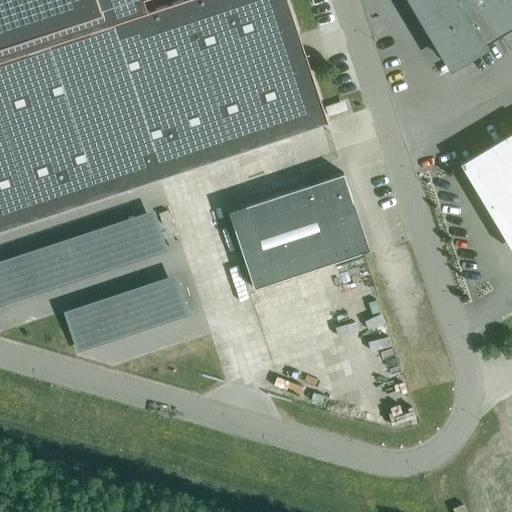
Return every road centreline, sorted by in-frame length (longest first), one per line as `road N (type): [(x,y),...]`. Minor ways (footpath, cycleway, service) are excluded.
road 1 (unclassified): [(403,466),(446,443),(466,394),(451,320),(338,0)]
road 2 (unclassified): [(403,466),(0,354)]
road 3 (unknown): [(386,135),(511,62)]
